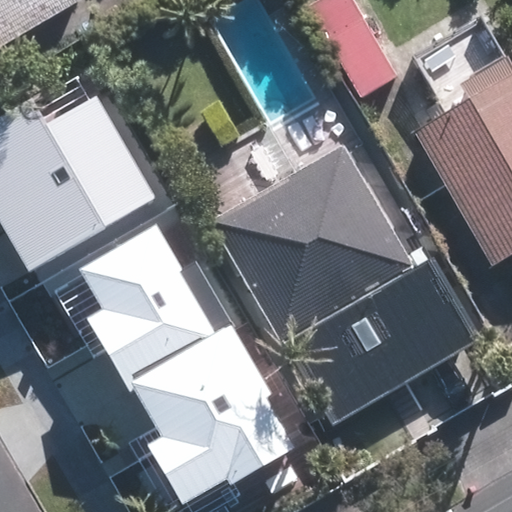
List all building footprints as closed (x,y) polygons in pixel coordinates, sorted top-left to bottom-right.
[(0,0),(0,49),(84,0),(0,0)] [(395,82),(344,0),(309,0),(294,10),(353,107),(395,82)] [(511,75),(425,125),(504,263),(511,258),(511,75)] [(344,418),(493,332),(443,246),(421,258),(353,141),(227,213),(296,332),(295,333),(344,418)] [(58,210),(4,237),(44,314),(97,287),(58,210)] [(258,326),(243,335),(198,258),(115,306),(161,384),(143,394),(206,502),(322,434),(258,326)]
